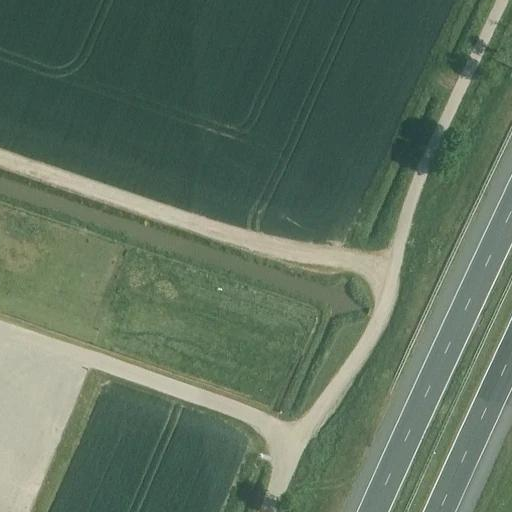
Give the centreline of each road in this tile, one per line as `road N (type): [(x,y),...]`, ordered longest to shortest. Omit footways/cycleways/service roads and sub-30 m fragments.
road 1 (unclassified): [(267,511),(293,451),(377,328),(423,165),(502,0)]
road 2 (track): [(391,268),(316,263),(0,157)]
road 3 (motorway): [(511,213),(376,511)]
road 4 (motorway): [(440,511),(511,351)]
